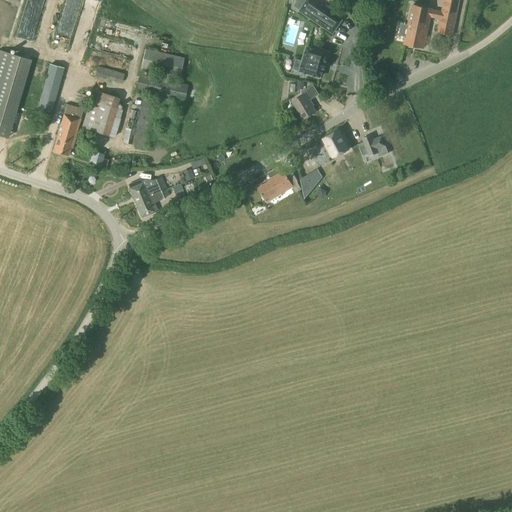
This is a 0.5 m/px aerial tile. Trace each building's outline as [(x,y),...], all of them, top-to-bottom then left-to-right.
[(313,0),(307,0),(300,11),(311,18),(321,25),(333,33),(342,19),(313,0)] [(406,36),(404,44),(423,48),(430,17),(440,19),(438,31),(452,34),(459,0),(444,0),(442,11),(431,9),(431,8),(413,4),(408,25),(406,36)] [(32,38),(37,17),(26,14),(21,36),(32,38)] [(296,58),(293,69),(300,71),(320,77),(323,67),(325,68),(325,66),(324,66),(325,63),(326,64),(327,62),(324,61),(328,51),(321,49),(320,50),(307,46),(307,47),(309,48),(308,50),(307,51),(306,52),(305,53),(305,55),(304,56),(304,57),(303,57),(304,57),(303,60),(296,58)] [(0,134),(8,137),(31,59),(0,49),(0,134)] [(145,49),(141,68),(179,77),(184,58),(145,49)] [(52,112),(64,67),(49,63),(37,108),(52,112)] [(122,83),(124,73),(98,66),(95,76),(122,83)] [(183,103),(188,85),(139,73),(135,90),(183,103)] [(304,118),(315,111),(309,101),(319,94),(314,84),(301,92),(302,95),(293,101),(304,118)] [(93,90),(82,127),(108,135),(119,97),(93,90)] [(143,147),(146,136),(154,98),(134,94),(122,142),(143,147)] [(163,100),(161,109),(172,111),(174,102),(163,100)] [(80,119),(83,109),(67,104),(64,114),(53,151),(68,155),(70,147),(72,148),(81,119),(80,119)] [(333,157),(349,149),(339,129),(323,137),(333,157)] [(364,142),(358,144),(362,155),(368,153),(369,156),(378,152),(379,154),(388,150),(382,135),(375,138),(374,138),(373,134),(362,138),(364,142)] [(92,151),(88,165),(100,169),(104,154),(92,151)] [(223,155),(217,158),(220,163),(226,160),(223,155)] [(190,169),(182,172),(186,181),(186,180),(193,178),(190,169)] [(268,182),(257,188),(266,202),(293,186),(284,170),(267,180),(268,182)] [(141,180),(129,185),(129,187),(135,202),(151,195),(151,196),(159,192),(166,189),(167,189),(161,176),(154,179),(156,184),(155,184),(145,188),(142,181),(141,180)] [(181,184),(172,187),(177,200),(185,196),(181,184)] [(151,195),(135,202),(141,216),(157,209),(154,202),(162,199),(161,198),(169,195),(167,189),(166,189),(159,192),(151,196),(151,195)]
